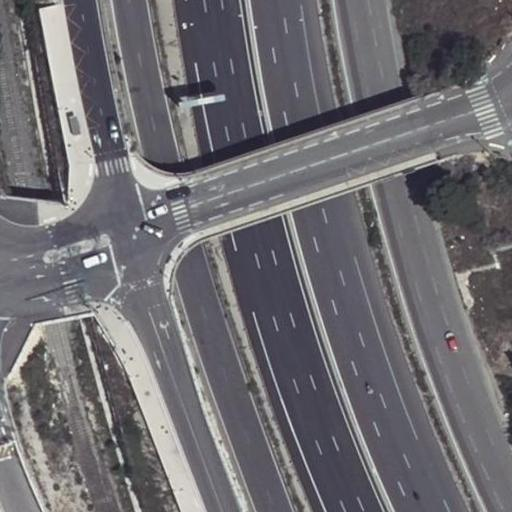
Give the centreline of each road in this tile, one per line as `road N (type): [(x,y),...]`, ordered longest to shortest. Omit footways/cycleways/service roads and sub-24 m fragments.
road 1 (motorway): [(422,511),(325,239),(278,0)]
road 2 (primary): [(131,0),(152,116),(224,383),(275,511)]
road 3 (motorway): [(222,0),(267,222),(311,381),(360,511)]
road 4 (primary): [(511,498),(449,352),(380,107),(360,0)]
road 5 (unclassified): [(511,96),(128,225)]
road 6 (primary): [(128,225),(177,403),(219,511)]
road 7 (primary): [(81,0),(128,225)]
